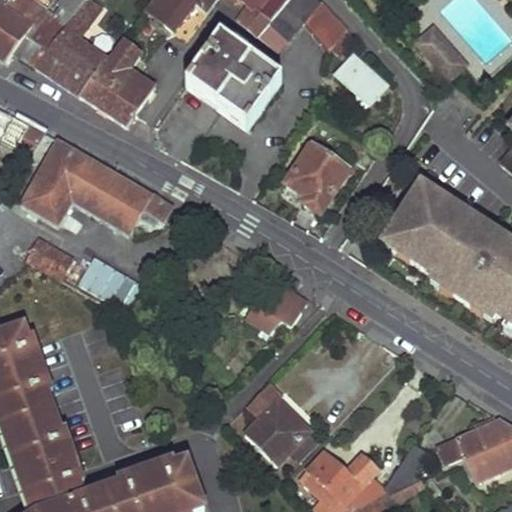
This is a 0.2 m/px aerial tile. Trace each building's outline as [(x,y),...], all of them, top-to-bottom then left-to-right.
[(16,55),(46,13),(30,2),(31,0),(16,0),(7,14),(0,23),(0,61),(8,65),(16,55)] [(16,0),(4,0),(0,6),(0,8),(7,14),(16,0)] [(84,6),(88,0),(65,0),(60,7),(67,12),(59,23),(46,13),(16,55),(37,69),(84,6)] [(155,0),(146,12),(173,34),(194,7),(205,13),(215,0),(239,0),(249,8),(239,23),(279,57),(304,28),(332,57),(349,33),(323,7),(315,0),(155,0)] [(102,71),(107,64),(104,62),(109,53),(105,49),(98,57),(76,43),(94,15),(84,6),(37,69),(81,99),(102,71)] [(469,69),(436,33),(419,49),(453,85),(469,69)] [(281,84),(220,42),(187,90),(248,131),(281,84)] [(81,99),(127,130),(148,98),(125,81),(140,58),(124,48),(106,72),(102,71),(81,99)] [(355,60),(338,78),(360,99),(365,95),(374,103),(386,89),(355,60)] [(28,127),(16,149),(31,159),(45,136),(28,127)] [(58,143),(22,209),(59,230),(73,206),(128,239),(142,214),(162,225),(171,210),(149,197),(58,143)] [(314,149),(289,188),(306,200),(303,206),(322,218),(350,173),(314,149)] [(511,153),(501,167),(511,175),(511,153)] [(421,190),(415,200),(428,208),(434,198),(421,190)] [(511,247),(434,198),(428,208),(415,200),(390,239),(403,247),(397,258),(433,281),(443,287),(440,293),(483,320),(487,315),(497,321),(498,320),(507,326),(509,324),(511,325),(511,247)] [(403,247),(390,239),(384,249),(397,258),(403,247)] [(73,261),(39,241),(26,263),(60,283),(73,261)] [(443,287),(433,281),(429,286),(440,293),(443,287)] [(255,308),(247,322),(272,336),(283,326),(293,331),(302,315),(288,307),(293,296),(282,290),(267,315),(255,308)] [(487,315),(483,320),(494,327),(497,321),(487,315)] [(511,325),(509,324),(507,326),(503,333),(511,339),(511,325)] [(0,417),(32,511),(203,511),(185,464),(85,501),(25,330),(0,338),(0,417)] [(308,434),(309,433),(277,404),(281,400),(267,387),(246,408),(260,421),(245,438),(277,468),(290,453),(308,434)] [(511,429),(502,423),(436,451),(441,465),(447,463),(448,465),(465,458),(476,482),(511,467),(511,429)] [(303,465),(320,446),(308,434),(290,453),(303,465)] [(387,490),(386,491),(391,495),(421,481),(415,479),(430,456),(415,447),(387,490)] [(302,480),(333,508),(337,511),(353,511),(381,500),(386,491),(387,490),(372,478),(377,472),(361,457),(345,476),(325,456),(302,480)] [(384,498),(394,511),(431,494),(421,481),(391,495),(384,498)] [(381,500),(353,511),(395,511),(394,511),(384,498),(381,500)]
